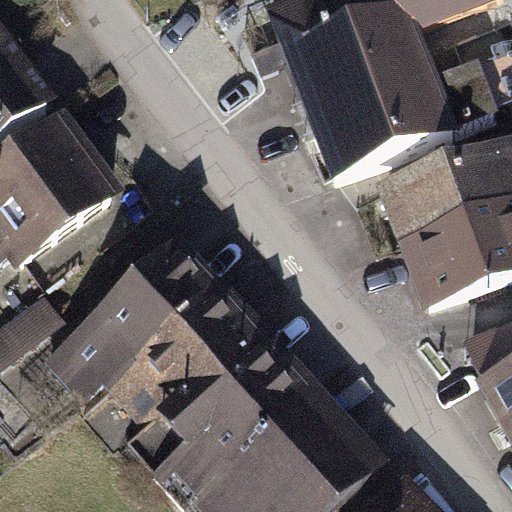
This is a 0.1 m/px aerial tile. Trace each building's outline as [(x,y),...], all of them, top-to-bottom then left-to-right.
[(511,0),(318,0),(263,22),(330,191),(511,119),(511,0)] [(0,34),(0,280),(117,196),(0,34)] [(511,153),(379,200),(422,323),(511,291),(511,153)] [(182,245),(45,371),(83,412),(105,392),(146,437),(156,428),(182,457),(161,476),(194,511),(347,511),(392,472),(182,245)] [(511,329),(462,352),(484,391),(476,395),(511,460),(511,329)] [(436,511),(409,483),(379,511),(436,511)]
